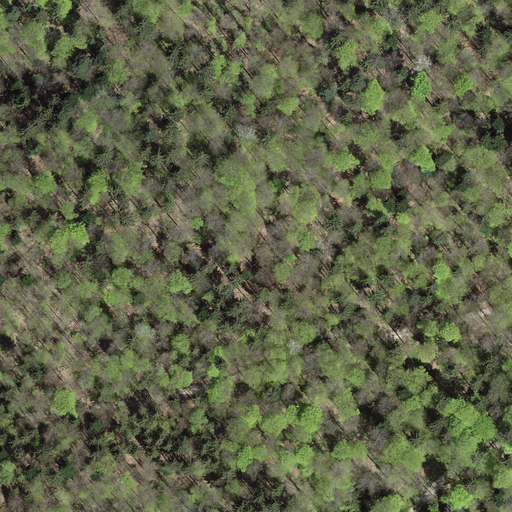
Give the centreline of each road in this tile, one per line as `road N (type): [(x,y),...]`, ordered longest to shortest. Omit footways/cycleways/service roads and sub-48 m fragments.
road 1 (track): [(0,420),(176,392),(511,301)]
road 2 (track): [(511,417),(412,511)]
